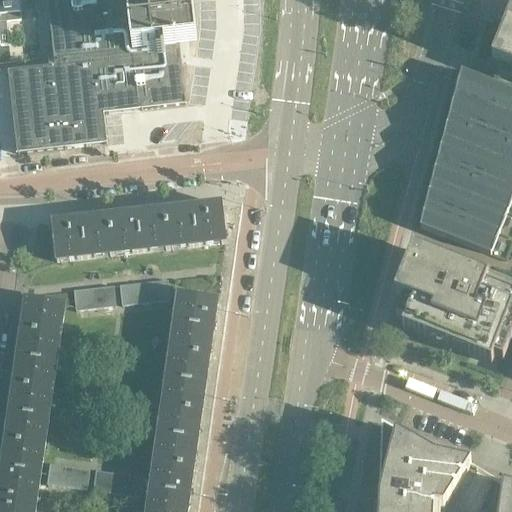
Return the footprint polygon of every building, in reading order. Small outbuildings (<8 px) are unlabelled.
[(0,0),(0,46),(9,45),(7,23),(21,21),(21,14),(18,0),(0,0)] [(48,0),(56,68),(9,74),(18,155),(106,145),(102,115),(184,105),(184,104),(181,105),(175,48),(197,45),(191,0),(48,0)] [(511,17),(510,17),(491,64),(499,67),(492,86),(511,93),(511,17)] [(511,93),(492,86),(461,74),(460,75),(461,76),(420,228),(419,230),(490,257),(491,256),(490,255),(511,200),(511,93)] [(220,205),(164,211),(168,251),(224,245),(220,205)] [(164,211),(109,218),(113,257),(168,251),(164,211)] [(109,218),(53,224),(57,264),(113,257),(109,218)] [(502,362),(511,337),(511,289),(421,254),(413,251),(394,297),(402,300),(395,320),(404,323),(401,330),(491,365),(493,359),(502,362)] [(168,283),(120,288),(121,299),(122,308),(170,303),(169,295),(168,283)] [(113,289),(74,293),(75,308),(76,313),(116,308),(115,300),(113,289)] [(178,297),(170,352),(209,358),(217,302),(178,297)] [(25,302),(21,330),(61,336),(65,307),(25,302)] [(21,330),(13,386),(53,392),(61,336),(21,330)] [(170,352),(162,408),(201,414),(209,358),(170,352)] [(13,386),(5,442),(45,448),(53,392),(13,386)] [(162,408),(154,464),(193,470),(201,414),(162,408)] [(435,459),(381,428),(378,511),(461,511),(453,494),(471,467),(435,459)] [(5,442),(0,476),(0,506),(36,511),(45,448),(5,442)] [(154,464),(147,511),(186,511),(193,470),(154,464)] [(91,472),(51,467),(48,486),(88,492),(91,472)] [(145,480),(97,473),(94,493),(142,500),(145,480)] [(511,511),(511,487),(502,486),(498,511),(511,511)]
